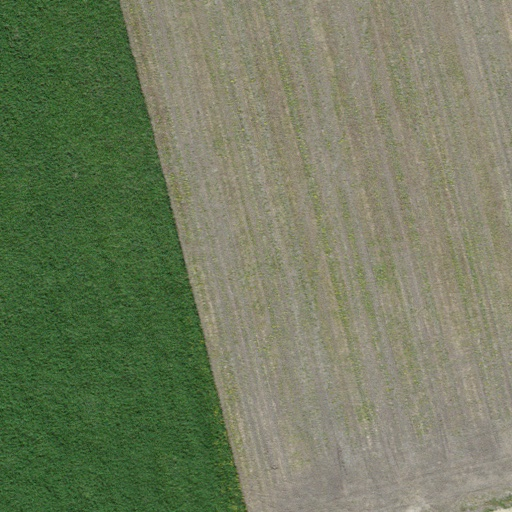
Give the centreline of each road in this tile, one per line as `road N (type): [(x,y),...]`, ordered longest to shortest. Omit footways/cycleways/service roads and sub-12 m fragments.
road 1 (motorway): [(511,267),(0,386)]
road 2 (motorway): [(22,511),(511,397)]
